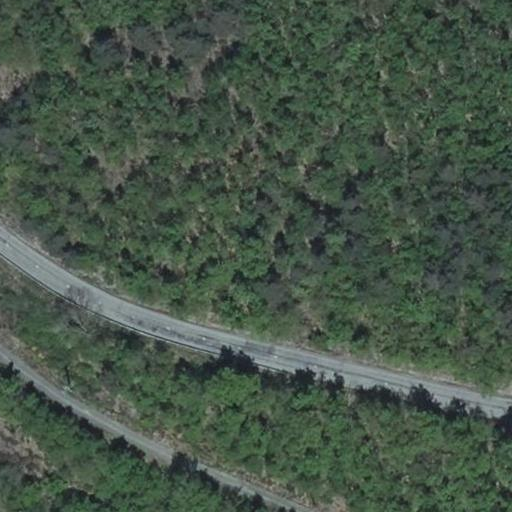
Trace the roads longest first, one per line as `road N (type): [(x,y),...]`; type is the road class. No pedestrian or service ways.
road 1 (tertiary): [(0,244),(66,303),(379,412),(511,422)]
road 2 (unclassified): [(0,347),(280,511)]
